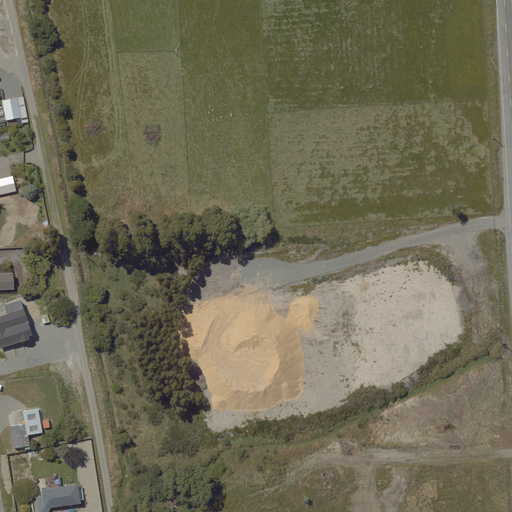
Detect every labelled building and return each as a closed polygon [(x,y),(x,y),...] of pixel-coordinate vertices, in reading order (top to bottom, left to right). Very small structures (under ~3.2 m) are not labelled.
[(24,96),(0,101),(4,120),(19,118),(20,125),(30,123),(24,96)] [(0,129),(0,142),(9,140),(7,128),(0,129)] [(13,174),(0,177),(0,194),(17,189),(13,174)] [(0,268),(0,289),(15,288),(14,268),(0,268)] [(0,347),(19,340),(23,350),(36,345),(32,336),(37,334),(23,296),(2,303),(6,314),(0,316),(0,347)] [(43,430),(39,405),(22,407),(24,420),(9,423),(13,445),(30,443),(28,433),(43,430)] [(49,511),(49,507),(94,499),(91,487),(82,488),(81,481),(41,489),(43,495),(34,496),(37,511),(49,511)]
